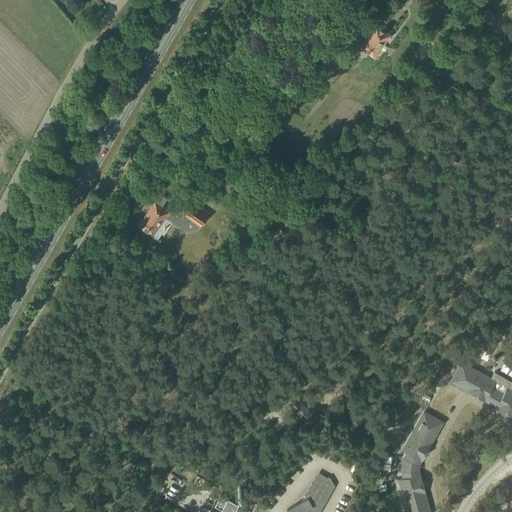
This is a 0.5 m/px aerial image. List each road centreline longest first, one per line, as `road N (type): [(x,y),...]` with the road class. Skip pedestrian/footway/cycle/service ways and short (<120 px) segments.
road 1 (track): [(511,219),(185,472),(175,493),(188,506)]
road 2 (primary): [(26,281),(186,0)]
road 3 (unclassified): [(0,211),(121,0)]
road 4 (unclassified): [(145,124),(219,0)]
